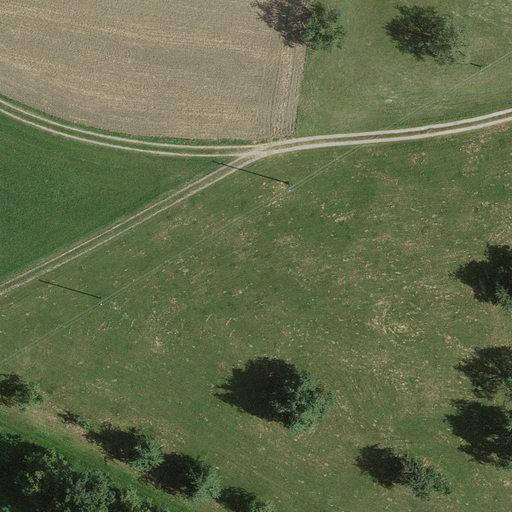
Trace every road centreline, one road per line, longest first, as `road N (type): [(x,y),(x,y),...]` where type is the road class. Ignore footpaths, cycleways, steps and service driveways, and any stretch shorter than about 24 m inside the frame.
road 1 (track): [(511,118),(421,137),(208,156),(77,136),(0,103)]
road 2 (track): [(0,294),(269,151)]
